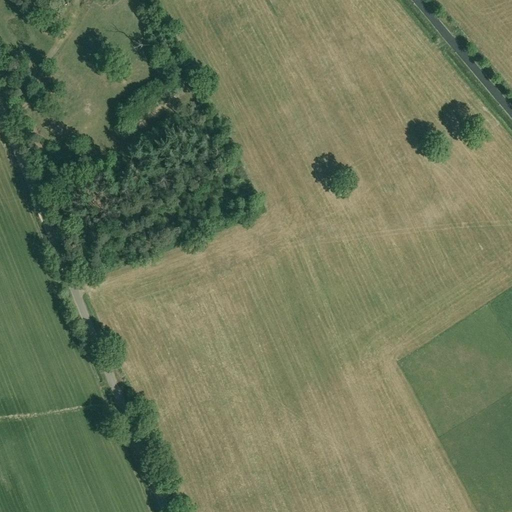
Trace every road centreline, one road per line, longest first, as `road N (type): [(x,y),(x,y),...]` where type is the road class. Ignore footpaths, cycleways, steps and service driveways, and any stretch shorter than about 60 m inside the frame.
road 1 (unclassified): [(166,511),(0,110)]
road 2 (unclassified): [(511,113),(416,0)]
